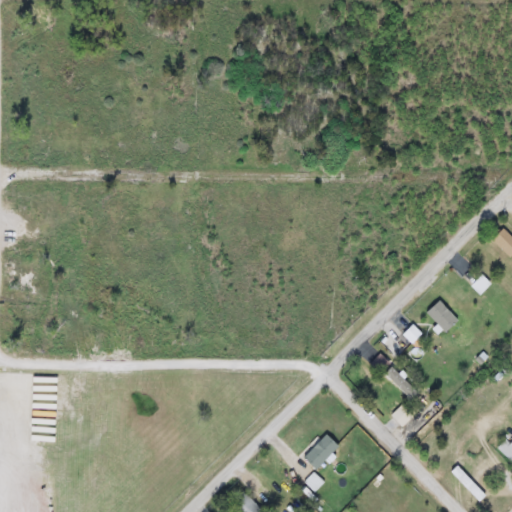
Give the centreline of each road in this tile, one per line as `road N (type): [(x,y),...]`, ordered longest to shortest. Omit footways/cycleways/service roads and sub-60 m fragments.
road 1 (residential): [(185,511),(511,184)]
road 2 (residential): [(325,372),(260,359),(0,359)]
road 3 (residential): [(459,511),(325,372)]
